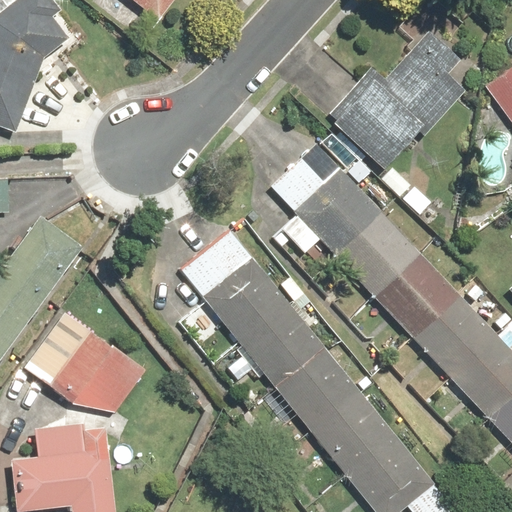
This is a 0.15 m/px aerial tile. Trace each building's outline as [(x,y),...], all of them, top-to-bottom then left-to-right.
[(0,0),(0,129),(11,133),(38,59),(65,40),(51,21),(54,16),(44,0),(0,0)] [(124,0),(153,22),(170,0),(124,0)] [(511,64),(482,86),(511,128),(511,64)] [(409,103),(368,66),(325,114),(332,120),(327,125),(336,134),(332,139),(360,164),(365,159),(380,173),(414,135),(420,140),(462,92),(438,70),(409,103)] [(511,354),(507,349),(511,344),(511,320),(495,336),(472,311),(482,301),(478,298),(485,292),(475,282),(459,297),(314,142),(266,187),(511,449),(511,354)] [(0,358),(83,244),(40,213),(0,269),(0,358)] [(407,511),(451,511),(302,324),(308,319),(301,310),(309,304),(287,278),(273,289),(226,229),(176,269),(237,346),(233,350),(238,356),(224,368),(236,383),(250,371),(258,380),(262,377),(368,511),(398,511),(404,508),(407,511)] [(113,415),(141,371),(61,313),(20,369),(70,406),(113,415)] [(81,426),(31,431),(34,458),(7,461),(12,511),(36,511),(68,509),(67,511),(111,511),(104,429),(82,431),(81,426)]
